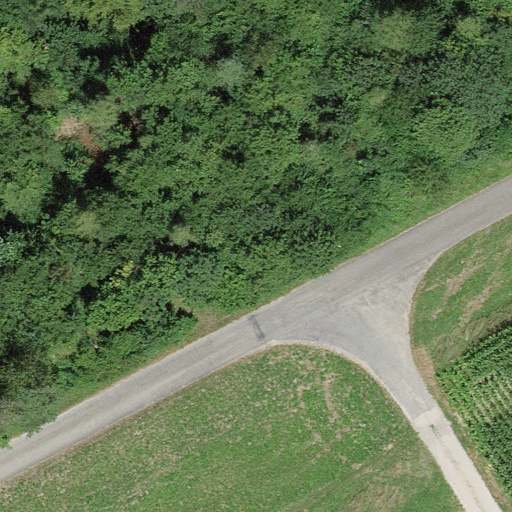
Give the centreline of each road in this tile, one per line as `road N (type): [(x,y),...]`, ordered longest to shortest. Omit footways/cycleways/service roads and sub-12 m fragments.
road 1 (unclassified): [(511,200),(0,461)]
road 2 (track): [(335,294),(473,511)]
